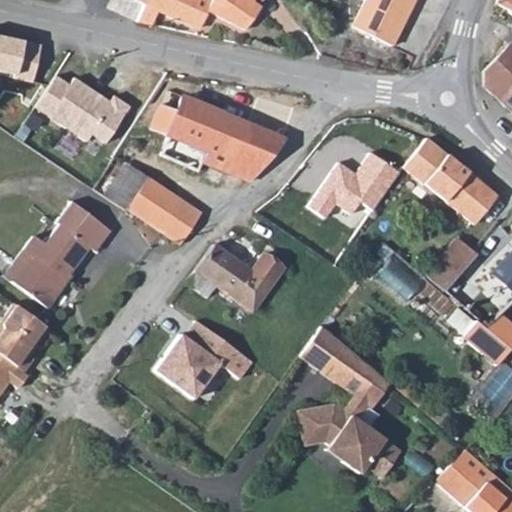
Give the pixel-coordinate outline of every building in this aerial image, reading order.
[(251,2),(248,0),(147,0),(145,5),(143,5),(136,22),(151,25),(157,11),(199,30),(207,12),(244,31),(260,8),(251,2)] [(365,0),(352,27),(391,46),(413,0),(365,0)] [(511,0),(497,0),(496,4),(511,13),(511,0)] [(507,47),(482,72),(482,87),(511,114),(511,29),(504,44),(507,47)] [(21,43),(0,38),(0,72),(13,75),(12,79),(32,83),(38,54),(20,50),(21,43)] [(53,77),(33,108),(85,143),(90,135),(104,145),(129,107),(112,97),(108,102),(97,96),(96,99),(87,93),(89,90),(72,78),(67,86),(53,77)] [(164,135),(167,137),(224,159),(240,122),(179,98),(174,111),(164,135)] [(174,111),(158,105),(148,128),(164,135),(174,111)] [(167,137),(159,156),(197,172),(203,160),(236,176),(249,181),(283,141),(240,122),(224,159),(167,137)] [(424,139),(401,168),(473,225),(495,197),(424,139)] [(371,211),(398,172),(367,151),(354,173),(337,163),(307,207),(324,219),(335,206),(352,213),(358,203),(371,211)] [(114,157),(92,190),(124,211),(125,209),(146,178),(114,157)] [(146,178),(125,209),(178,245),(199,213),(146,178)] [(62,282),(87,248),(94,253),(109,232),(69,202),(53,223),(57,226),(43,245),(32,236),(13,262),(21,267),(10,282),(46,309),(59,290),(54,286),(59,279),(62,282)] [(455,239),(423,275),(443,292),(475,255),(455,239)] [(214,245),(185,284),(205,299),(214,287),(250,312),(281,269),(261,254),(250,270),(214,245)] [(511,251),(492,271),(475,255),(443,292),(485,328),(498,315),(511,301),(511,251)] [(13,262),(2,276),(10,282),(21,267),(13,262)] [(28,356),(47,330),(11,304),(0,319),(0,357),(22,373),(32,359),(28,356)] [(511,326),(498,315),(485,328),(483,330),(474,322),(463,336),(496,364),(508,349),(511,351),(511,326)] [(344,457),(340,462),(357,474),(363,466),(365,463),(382,476),(399,452),(354,420),(365,404),(366,405),(383,380),(319,327),(297,358),(352,396),(341,411),(332,405),(326,413),(318,407),(295,411),(301,446),(323,442),(327,446),(344,457)] [(178,335),(151,371),(191,400),(217,364),(238,380),(250,363),(208,332),(197,348),(178,335)] [(0,391),(7,382),(17,389),(27,377),(22,373),(0,357),(0,391)] [(387,384),(383,380),(366,405),(370,408),(387,384)] [(340,462),(344,457),(327,446),(324,450),(340,462)] [(511,511),(511,492),(463,451),(432,481),(468,511),(511,511)] [(380,478),(382,476),(365,463),(363,466),(380,478)]
